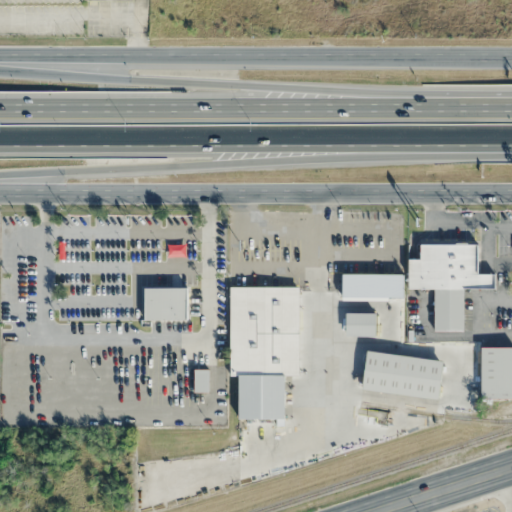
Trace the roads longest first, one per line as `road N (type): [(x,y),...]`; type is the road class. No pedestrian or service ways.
road 1 (motorway): [(0,178),(336,161),(511,142)]
road 2 (secondary): [(511,58),(0,57)]
road 3 (secondary): [(0,192),(511,193)]
road 4 (motorway): [(0,142),(350,140)]
road 5 (motorway): [(236,110),(0,110)]
road 6 (motorway): [(350,140),(511,140)]
road 7 (primary): [(363,511),(511,464)]
road 8 (motorway): [(511,110),(366,110)]
road 9 (motorway): [(366,110),(236,83)]
road 10 (motorway): [(366,110),(236,110)]
road 11 (motorway): [(128,78),(0,69)]
